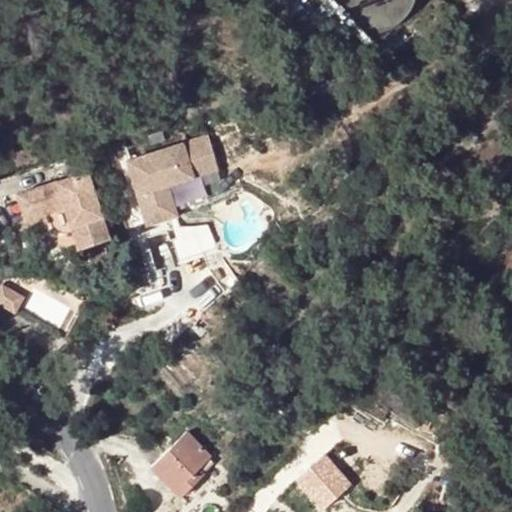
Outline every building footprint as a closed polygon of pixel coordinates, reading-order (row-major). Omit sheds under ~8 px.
[(469,129),(464,137),(472,142),(477,134),(469,129)] [(209,133),(127,158),(146,221),(178,213),(169,182),(219,167),(209,133)] [(89,169),(17,190),(26,216),(65,204),(78,245),(110,234),(89,169)] [(0,304),(11,311),(20,295),(2,284),(0,287),(0,304)] [(192,473),(198,467),(211,455),(187,430),(151,465),(180,497),(198,480),(192,473)] [(321,449),(287,476),(314,508),(347,481),(321,449)] [(204,474),(198,467),(192,473),(198,480),(204,474)]
